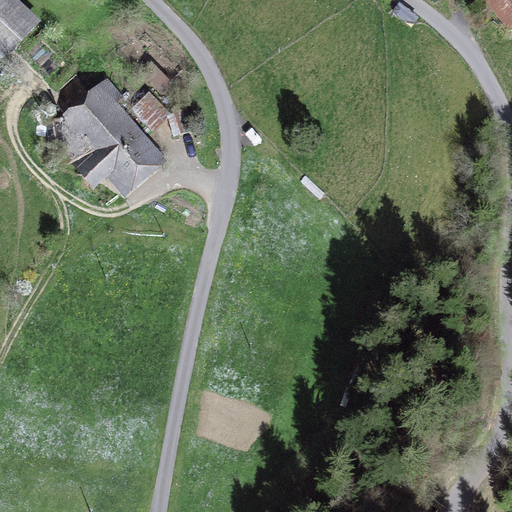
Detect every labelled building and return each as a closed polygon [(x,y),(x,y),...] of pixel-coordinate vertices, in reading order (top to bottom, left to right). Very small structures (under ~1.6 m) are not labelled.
[(33,25),(6,0),(0,0),(0,37),(11,48),(33,25)] [(511,0),(488,0),(509,27),(511,24),(511,0)] [(63,119),(59,147),(92,188),(112,170),(127,186),(154,161),(91,93),(63,119)] [(155,96),(135,107),(145,126),(165,115),(155,96)] [(193,132),(186,105),(171,109),(179,136),(193,132)]
